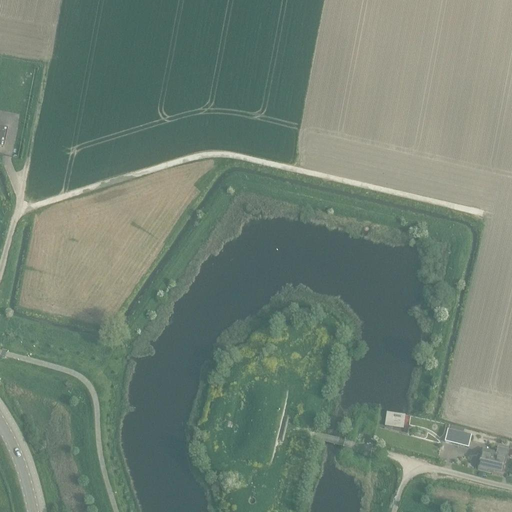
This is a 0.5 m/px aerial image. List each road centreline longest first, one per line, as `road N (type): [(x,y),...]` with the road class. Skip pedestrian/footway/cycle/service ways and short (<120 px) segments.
road 1 (track): [(289,429),(441,470)]
road 2 (unclassified): [(511,487),(423,468),(398,493)]
